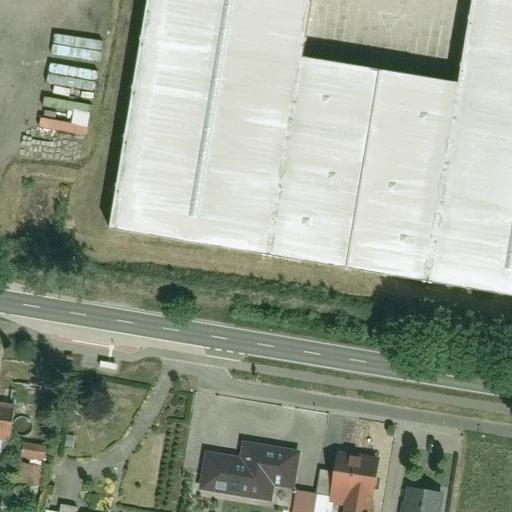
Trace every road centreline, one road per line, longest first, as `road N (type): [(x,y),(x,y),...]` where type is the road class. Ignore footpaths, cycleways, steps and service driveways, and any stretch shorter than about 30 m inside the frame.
road 1 (residential): [(511,434),(190,383),(193,335)]
road 2 (secondary): [(511,387),(193,335)]
road 3 (secondary): [(193,335),(0,303)]
